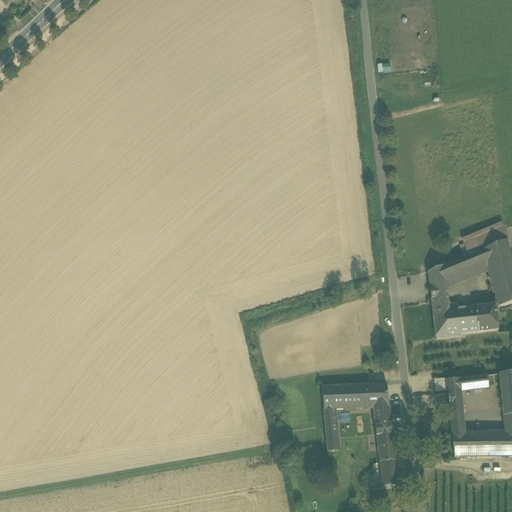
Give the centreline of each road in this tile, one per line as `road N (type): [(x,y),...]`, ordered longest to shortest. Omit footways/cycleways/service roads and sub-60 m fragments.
road 1 (residential): [(422,511),(363,0)]
road 2 (track): [(0,497),(268,449)]
